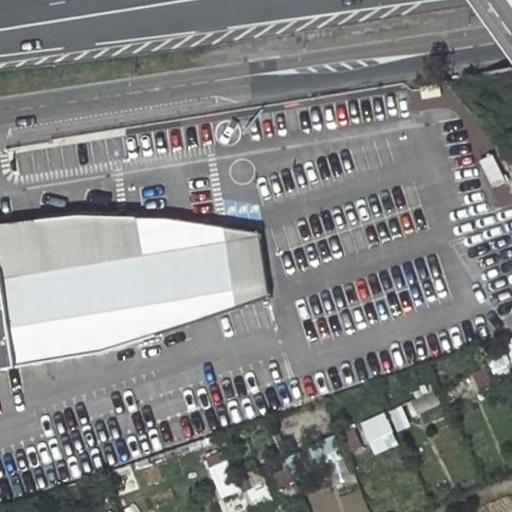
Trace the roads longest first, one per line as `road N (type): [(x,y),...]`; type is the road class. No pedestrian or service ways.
road 1 (unclassified): [(511,39),(0,118)]
road 2 (trunk): [(0,46),(298,0)]
